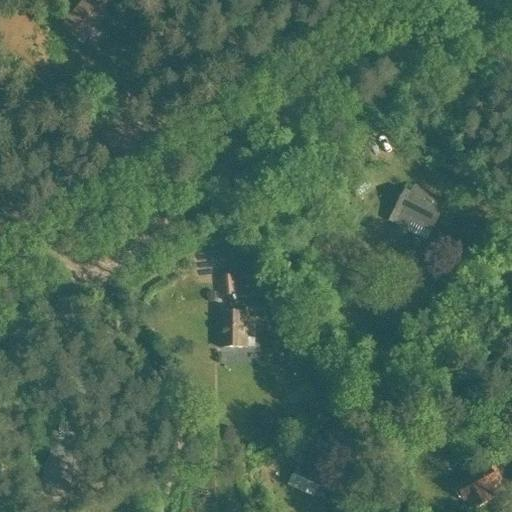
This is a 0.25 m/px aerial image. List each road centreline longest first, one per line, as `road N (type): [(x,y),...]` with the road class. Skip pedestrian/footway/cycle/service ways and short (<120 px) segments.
road 1 (track): [(0,343),(45,302),(124,253),(249,135),(476,0)]
road 2 (track): [(163,511),(181,442),(175,412),(82,278),(0,206)]
road 3 (track): [(224,159),(372,401)]
road 4 (track): [(295,106),(179,0)]
